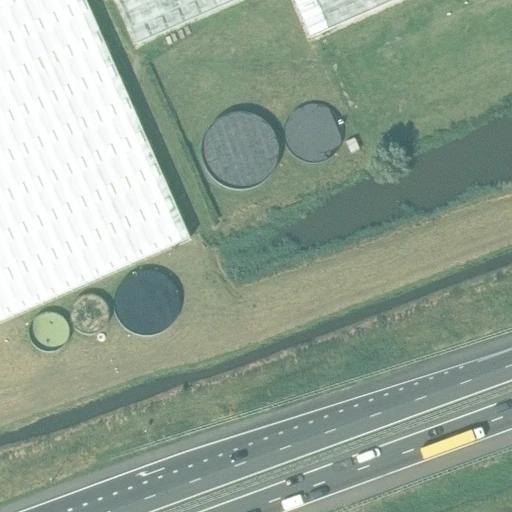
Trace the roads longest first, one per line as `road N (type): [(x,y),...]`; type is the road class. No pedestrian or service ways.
road 1 (motorway): [(511,365),(107,511)]
road 2 (motorway): [(244,511),(511,414)]
